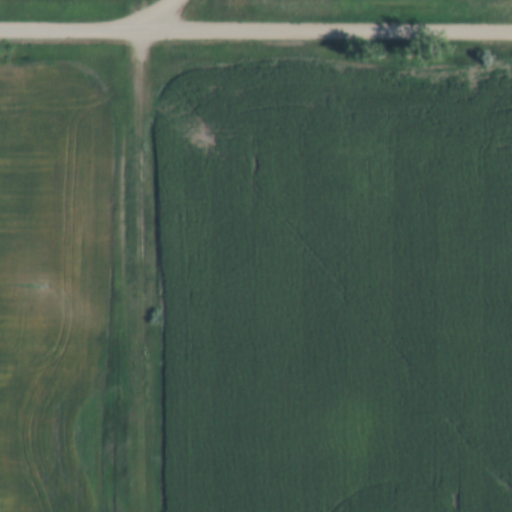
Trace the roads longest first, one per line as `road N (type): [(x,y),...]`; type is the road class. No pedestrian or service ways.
road 1 (residential): [(0,30),(511,32)]
road 2 (track): [(145,511),(143,30)]
